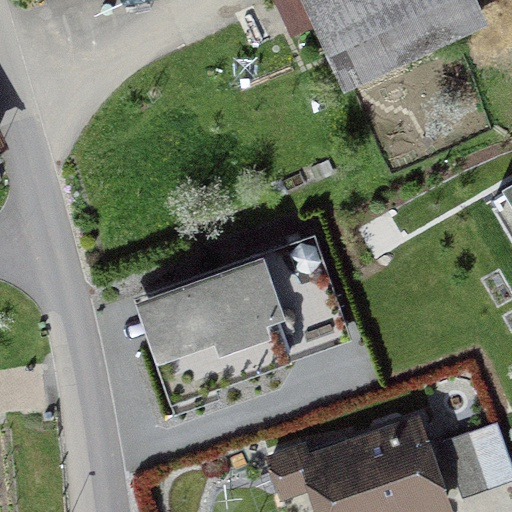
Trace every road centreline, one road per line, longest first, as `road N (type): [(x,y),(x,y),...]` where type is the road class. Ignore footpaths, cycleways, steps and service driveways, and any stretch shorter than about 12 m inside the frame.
road 1 (residential): [(48,243),(80,362),(99,511)]
road 2 (residential): [(0,66),(48,243)]
